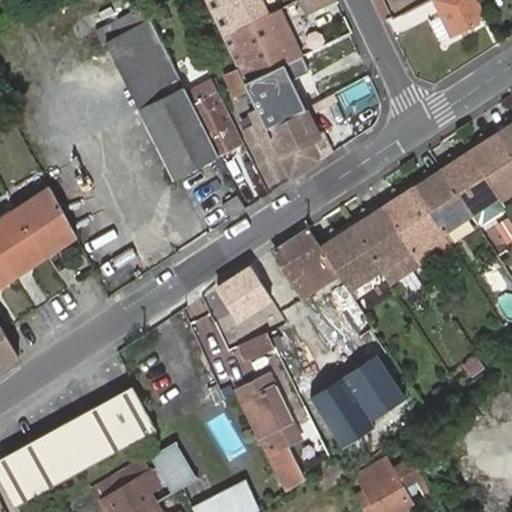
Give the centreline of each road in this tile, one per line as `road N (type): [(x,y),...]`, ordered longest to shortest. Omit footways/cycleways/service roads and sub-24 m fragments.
road 1 (tertiary): [(417,125),(0,400)]
road 2 (residential): [(417,125),(357,0)]
